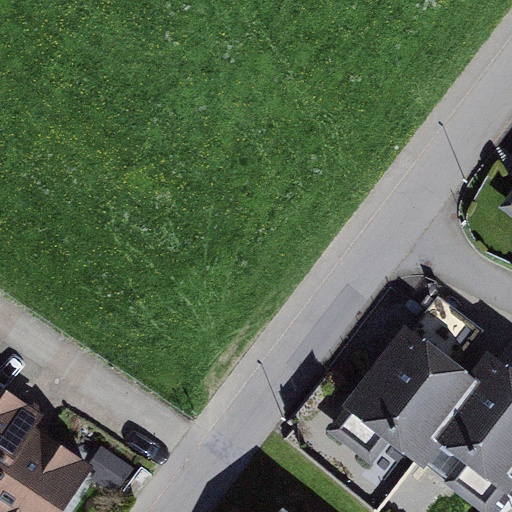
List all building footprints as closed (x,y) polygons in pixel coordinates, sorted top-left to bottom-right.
[(511,185),(498,204),(511,214),(511,185)] [(481,372),(406,315),(342,400),(345,402),(326,428),(370,462),(389,436),(424,462),(441,440),(434,434),(481,372)] [(511,362),(496,351),(481,372),(434,434),(441,440),(459,453),(440,479),(483,511),(488,511),(505,489),(510,493),(511,489),(511,470),(511,469),(511,362)] [(0,511),(60,511),(94,461),(34,421),(41,410),(0,382),(0,511)] [(295,511),(284,503),(276,511),(295,511)]
